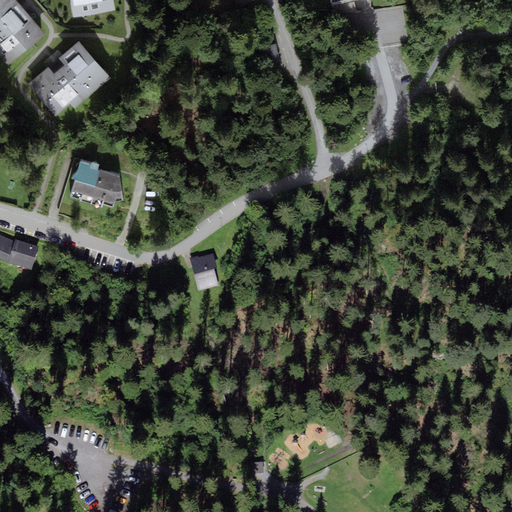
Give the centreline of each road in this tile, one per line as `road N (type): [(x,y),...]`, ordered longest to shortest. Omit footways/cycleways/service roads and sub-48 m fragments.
road 1 (residential): [(0,373),(38,430),(89,463),(279,491),(312,511)]
road 2 (residential): [(0,216),(151,258),(325,167)]
road 3 (residential): [(325,167),(373,143),(394,116),(360,0)]
road 4 (residential): [(325,167),(268,0)]
